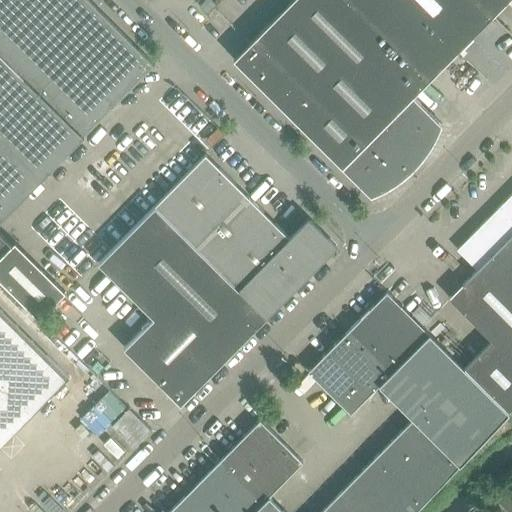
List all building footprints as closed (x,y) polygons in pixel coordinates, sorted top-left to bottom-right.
[(154,64),(89,0),(0,0),(0,52),(83,135),(154,64)] [(430,78),(350,0),(291,0),(233,59),(275,100),(342,167),(413,95),(430,78)] [(455,52),(402,0),(350,0),(430,78),(455,52)] [(492,16),(475,0),(402,0),(455,52),(492,16)] [(507,0),(475,0),(492,16),(507,0)] [(57,164),(69,151),(68,150),(79,138),(80,138),(83,135),(0,52),(0,280),(39,320),(66,293),(15,241),(14,241),(13,240),(11,239),(10,238),(8,237),(2,234),(0,234),(0,233),(0,218),(44,174),(56,162),(57,164)] [(427,151),(433,141),(438,131),(441,123),(421,103),(413,95),(342,167),(371,195),(384,189),(396,182),(401,178),(409,172),(418,162),(427,151)] [(289,237),(263,210),(205,153),(154,205),(266,316),(337,245),(308,217),(289,237)] [(511,193),(457,249),(477,269),(449,297),(492,340),(464,368),(508,411),(511,406),(511,193)] [(266,316),(154,205),(98,262),(153,317),(123,347),(166,389),(180,403),(195,388),(197,386),(198,385),(265,317),(266,316)] [(429,333),(422,326),(387,291),(347,331),(388,374),(429,333)] [(430,317),(419,306),(412,313),(423,324),(430,317)] [(0,446),(69,377),(0,307),(0,446)] [(388,374),(347,331),(308,370),(350,413),(379,384),(388,374)] [(509,412),(508,411),(464,368),(429,333),(388,374),(379,384),(413,418),(460,463),(509,412)] [(129,408),(112,425),(133,446),(150,429),(129,408)] [(460,463),(413,418),(376,455),(425,501),(460,463)] [(269,495),(302,461),(260,419),(217,461),(261,503),(269,495)] [(414,511),(425,501),(376,455),(341,490),(363,511),(414,511)] [(183,511),(251,511),(261,503),(217,461),(175,504),(183,511)] [(363,511),(341,490),(319,511),(363,511)] [(511,499),(505,492),(489,507),(494,511),(510,511),(511,510),(511,499)] [(285,511),(269,495),(261,503),(251,511),(285,511)]
